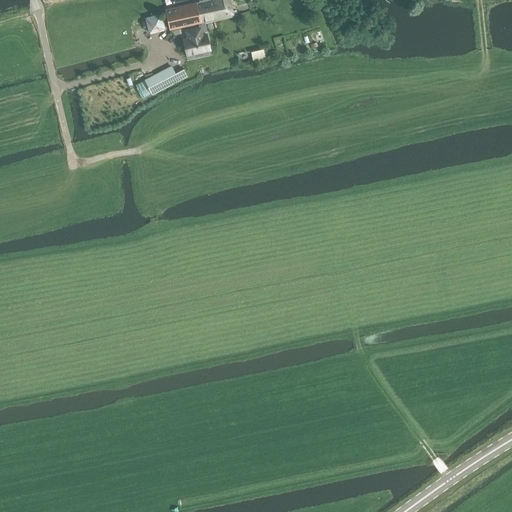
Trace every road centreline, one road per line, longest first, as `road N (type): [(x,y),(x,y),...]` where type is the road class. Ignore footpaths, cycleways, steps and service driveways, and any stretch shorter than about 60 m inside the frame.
road 1 (track): [(139,151),(153,219),(169,243),(320,250),(339,270),(361,353),(379,385),(451,478)]
road 2 (secondary): [(405,511),(511,439)]
